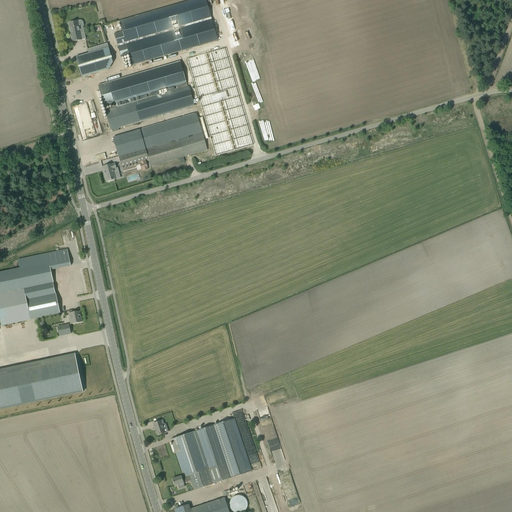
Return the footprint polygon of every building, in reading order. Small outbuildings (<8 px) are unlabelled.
[(129,55),(132,65),(218,40),(205,0),(192,0),(119,21),(122,32),(114,34),(121,57),(129,55)] [(70,23),(69,23),(73,42),(81,40),(85,39),(84,31),(82,26),(83,26),(83,23),(83,22),(82,22),(82,21),(81,21),(80,21),(79,21),(73,22),(73,21),(70,22),(70,23)] [(112,61),(107,43),(87,49),(88,53),(76,57),(82,77),(109,69),(112,61)] [(224,49),(187,60),(215,156),(252,145),(224,49)] [(114,105),(115,108),(188,87),(181,62),(98,86),(104,108),(114,105)] [(112,132),(119,130),(118,128),(194,106),(189,87),(188,87),(115,108),(105,111),(111,130),(112,130),(112,132)] [(207,150),(202,134),(196,113),(140,130),(113,138),(122,167),(140,162),(145,160),(148,160),(150,167),(179,158),(183,157),(207,150)] [(104,174),(105,174),(107,181),(116,179),(113,170),(116,169),(115,164),(102,167),(104,174)] [(0,295),(24,290),(31,320),(60,314),(56,294),(55,294),(53,282),(49,262),(0,272),(0,295)] [(0,295),(0,320),(1,326),(31,320),(24,290),(0,295)] [(68,312),(71,324),(82,322),(80,311),(72,313),(72,311),(68,312)] [(71,334),(69,324),(57,327),(59,336),(71,334)] [(0,409),(83,392),(76,360),(7,375),(6,371),(2,372),(2,376),(0,376),(0,409)] [(251,472),(233,418),(212,426),(214,430),(213,430),(229,479),(251,472)] [(162,426),(164,425),(162,420),(153,424),(157,435),(165,433),(162,426)] [(213,430),(214,430),(212,426),(171,439),(182,473),(184,472),(185,475),(182,476),(172,479),(175,486),(191,481),(194,490),(229,479),(213,430)] [(261,496),(261,498),(272,495),(267,480),(266,481),(268,485),(263,487),(264,489),(261,490),(263,495),(261,496)] [(247,506),(247,502),(246,500),(245,499),(243,497),(242,496),(240,496),(238,496),(237,496),(235,496),(234,497),(233,497),(231,499),(230,501),(230,503),(229,505),(230,507),(231,510),(233,511),(243,511),(244,511),(246,510),(247,508),(247,506)] [(190,509),(189,504),(175,509),(175,511),(229,511),(224,498),(190,509)]
